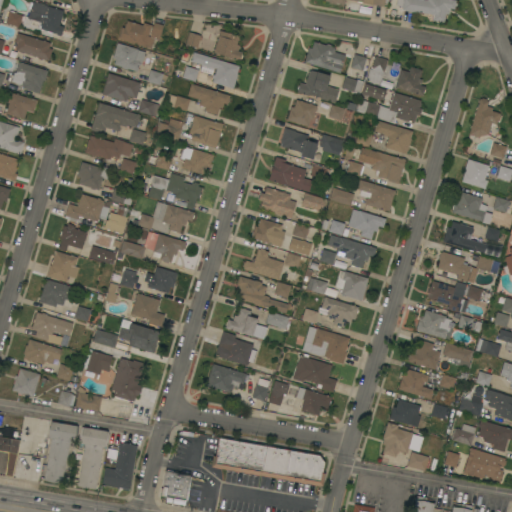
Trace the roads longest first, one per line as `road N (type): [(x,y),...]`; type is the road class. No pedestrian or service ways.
road 1 (residential): [(298,0),(142,511)]
road 2 (residential): [(465,56),(334,508)]
road 3 (residential): [(133,0),(292,18),(465,56),(503,48)]
road 4 (residential): [(96,0),(0,326)]
road 5 (residential): [(168,408),(351,443)]
